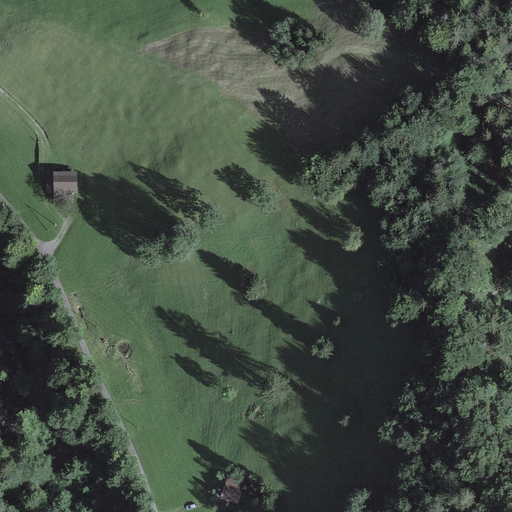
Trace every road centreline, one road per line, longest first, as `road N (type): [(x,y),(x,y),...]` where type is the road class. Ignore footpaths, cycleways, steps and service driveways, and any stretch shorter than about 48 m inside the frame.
road 1 (track): [(0,207),(94,328),(155,511)]
road 2 (track): [(0,86),(41,135),(45,198),(65,220),(44,254)]
